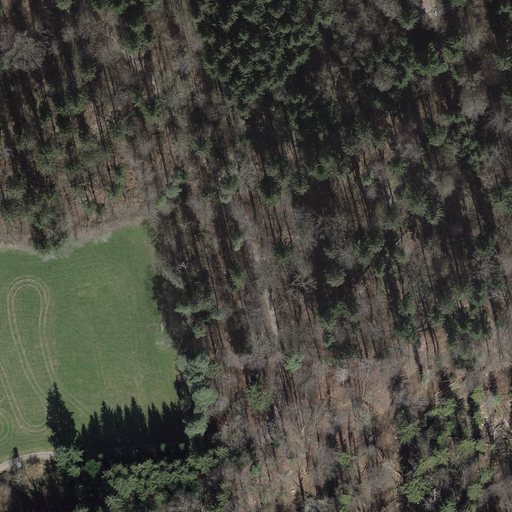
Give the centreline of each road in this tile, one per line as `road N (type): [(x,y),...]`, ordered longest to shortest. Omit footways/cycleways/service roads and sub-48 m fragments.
road 1 (track): [(0,467),(25,456),(249,438),(264,418),(262,315),(223,179),(109,38),(54,0)]
road 2 (track): [(466,0),(449,23),(396,24),(362,0)]
